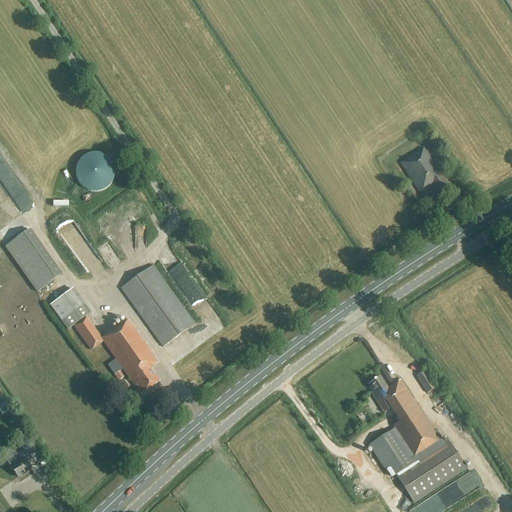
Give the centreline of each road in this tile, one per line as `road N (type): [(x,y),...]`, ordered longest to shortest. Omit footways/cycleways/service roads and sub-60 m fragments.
road 1 (track): [(109,284),(147,257),(172,213),(33,0)]
road 2 (primary): [(203,419),(348,307)]
road 3 (unclassified): [(214,434),(359,322)]
road 4 (primary): [(102,511),(203,419)]
road 5 (primary): [(348,307),(455,236)]
road 6 (unclassified): [(359,322),(465,251)]
